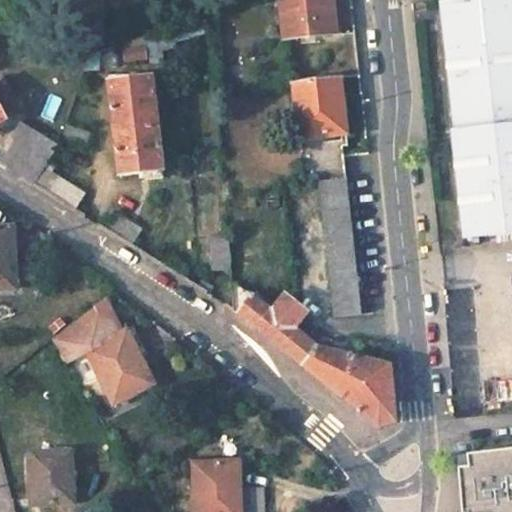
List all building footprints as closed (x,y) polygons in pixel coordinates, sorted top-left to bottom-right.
[(335,34),(331,0),(280,0),(285,39),(335,34)] [(511,233),(511,0),(454,0),(440,2),(455,128),(451,129),(461,229),(488,227),(489,235),(511,233)] [(346,145),(339,78),(294,83),(304,149),(346,145)] [(151,79),(111,82),(121,176),(162,171),(151,79)] [(13,174),(33,186),(38,190),(49,196),(59,179),(44,169),(59,147),(31,129),(5,169),(13,174)] [(64,144),(85,151),(89,136),(69,130),(64,144)] [(82,194),(59,179),(49,196),(73,211),(82,194)] [(352,234),(346,179),(319,183),(335,317),(361,314),(352,234)] [(140,230),(115,213),(104,230),(118,239),(130,247),(140,230)] [(462,238),(489,235),(488,227),(461,229),(462,238)] [(12,230),(0,230),(0,289),(11,289),(10,259),(14,259),(12,230)] [(228,239),(212,240),(215,270),(231,268),(228,239)] [(238,284),(232,284),(235,312),(273,343),(379,427),(396,423),(390,369),(316,348),(294,328),(307,312),(286,296),(273,312),(238,284)] [(94,306),(50,340),(59,353),(78,344),(82,352),(85,350),(113,403),(114,402),(114,404),(150,386),(149,384),(150,383),(136,357),(139,356),(126,329),(117,334),(109,319),(102,322),(94,306)] [(82,352),(78,344),(59,353),(64,362),(82,352)] [(70,453),(31,454),(32,473),(37,474),(39,506),(73,505),(70,453)] [(511,511),(511,458),(477,462),(480,494),(476,494),(477,511),(511,511)] [(239,463),(200,464),(201,493),(196,493),(195,511),(263,511),(262,490),(240,491),(239,463)]
